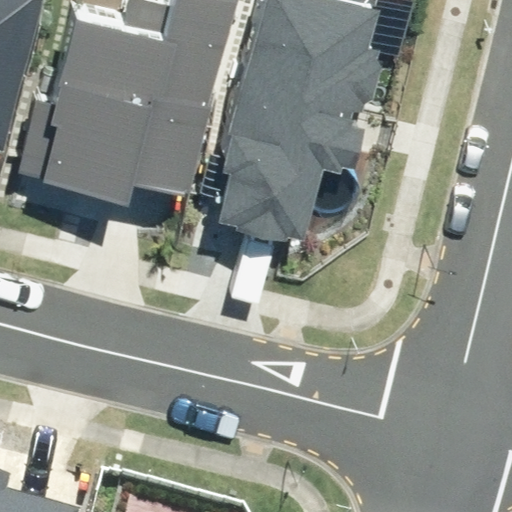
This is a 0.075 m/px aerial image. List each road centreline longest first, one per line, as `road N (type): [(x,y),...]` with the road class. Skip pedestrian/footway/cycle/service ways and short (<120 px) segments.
road 1 (residential): [(461,428),(0,313)]
road 2 (residential): [(461,428),(511,195)]
